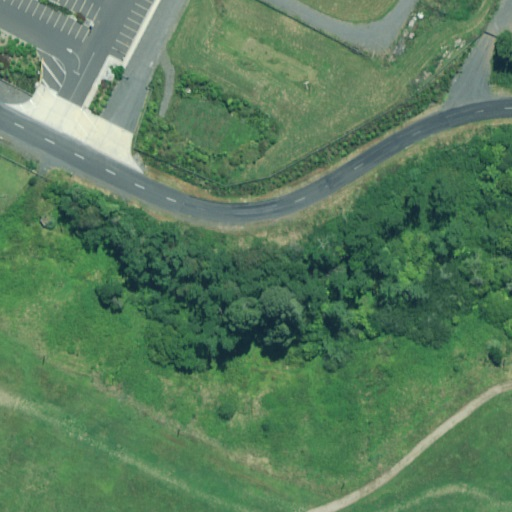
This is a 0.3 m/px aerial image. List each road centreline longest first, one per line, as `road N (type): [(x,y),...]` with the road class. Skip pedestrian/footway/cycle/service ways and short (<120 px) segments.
road 1 (unclassified): [(0,113),(172,199),(253,213),(300,199),(432,127),(511,109)]
road 2 (unknown): [(91,159),(181,0)]
